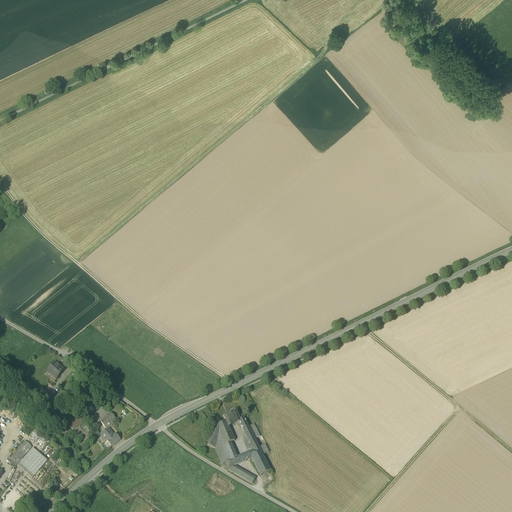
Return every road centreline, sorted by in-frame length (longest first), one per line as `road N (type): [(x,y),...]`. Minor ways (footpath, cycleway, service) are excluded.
road 1 (secondary): [(169,418),(511,249)]
road 2 (track): [(0,184),(41,235),(234,386)]
road 3 (track): [(360,324),(511,449)]
road 4 (residential): [(157,425),(0,318)]
road 5 (unclassified): [(294,511),(185,450),(157,425)]
road 6 (track): [(460,406),(367,511)]
road 7 (secondary): [(157,425),(52,511)]
